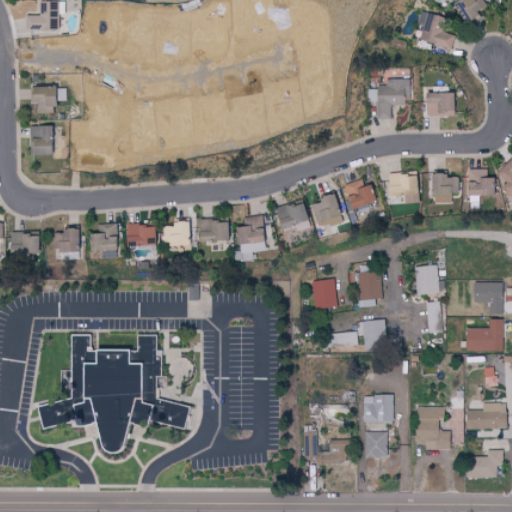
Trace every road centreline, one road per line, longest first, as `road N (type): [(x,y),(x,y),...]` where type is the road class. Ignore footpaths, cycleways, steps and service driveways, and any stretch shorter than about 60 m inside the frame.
road 1 (residential): [(495,58),(507,125),(487,145),(392,150),(257,196),(89,209),(18,198),(0,22)]
road 2 (residential): [(0,506),(511,508)]
road 3 (residential): [(511,240),(436,234),(341,260)]
